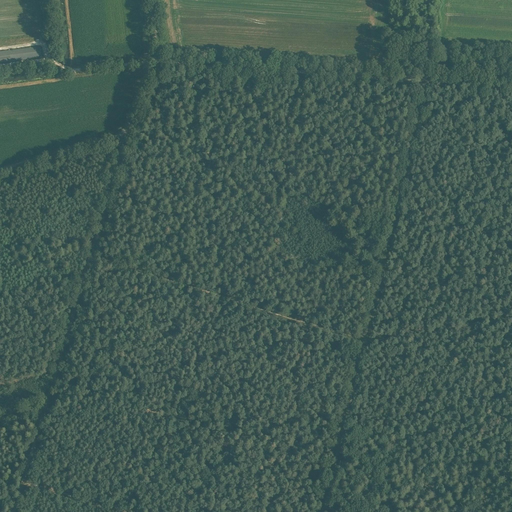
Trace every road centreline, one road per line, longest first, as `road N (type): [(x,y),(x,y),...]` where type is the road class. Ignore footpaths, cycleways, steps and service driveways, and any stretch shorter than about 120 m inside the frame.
road 1 (track): [(511,88),(156,59),(148,62),(124,133),(0,171)]
road 2 (track): [(364,339),(92,253)]
road 3 (track): [(364,339),(426,80)]
road 4 (track): [(332,463),(511,472)]
road 5 (track): [(320,511),(364,339)]
road 6 (track): [(92,253),(47,402)]
road 7 (track): [(364,339),(511,317)]
road 8 (track): [(129,126),(92,253)]
